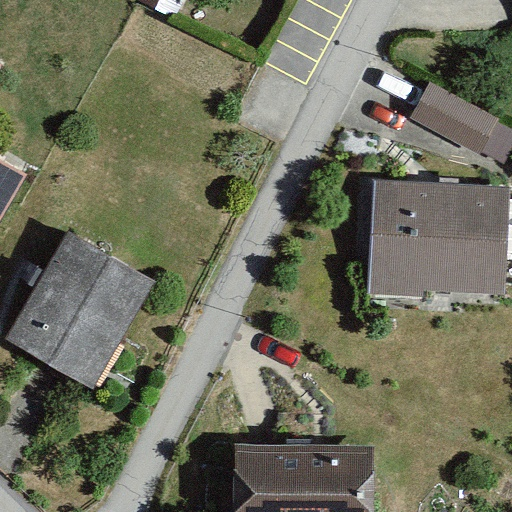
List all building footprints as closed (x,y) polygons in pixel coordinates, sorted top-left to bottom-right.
[(0,240),(28,188),(0,173),(0,158),(7,144),(0,140),(0,110),(19,74),(0,64),(0,240)] [(501,165),(511,145),(511,132),(432,87),(415,116),(501,165)] [(506,191),(379,185),(375,293),(418,295),(418,288),(502,292),(506,191)] [(105,394),(161,288),(77,244),(21,350),(105,394)] [(385,511),(389,459),(250,450),(245,511),(385,511)]
